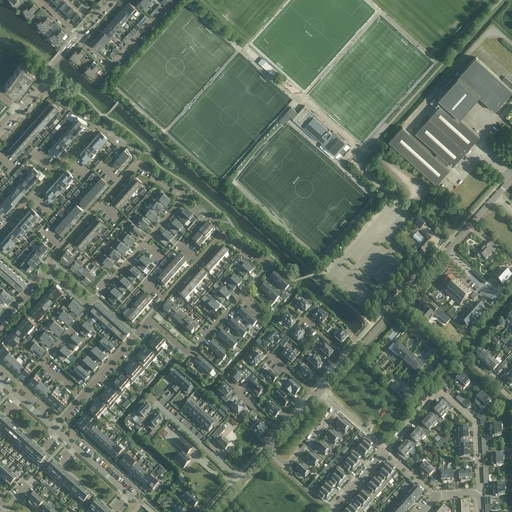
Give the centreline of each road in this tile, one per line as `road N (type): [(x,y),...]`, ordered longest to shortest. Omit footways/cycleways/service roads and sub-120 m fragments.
road 1 (residential): [(49,273),(50,258),(135,163),(185,193),(88,302)]
road 2 (residential): [(18,111),(40,88),(96,122),(0,229)]
road 3 (tertiary): [(350,359),(496,196)]
road 4 (residential): [(477,495),(476,421),(439,389),(384,450)]
road 5 (residential): [(267,267),(187,354),(148,318)]
road 6 (residential): [(148,318),(222,235),(267,267)]
road 7 (residential): [(78,35),(110,65),(174,0)]
road 8 (residential): [(88,302),(40,363),(80,397)]
road 9 (residential): [(321,392),(338,408),(286,465),(269,450)]
